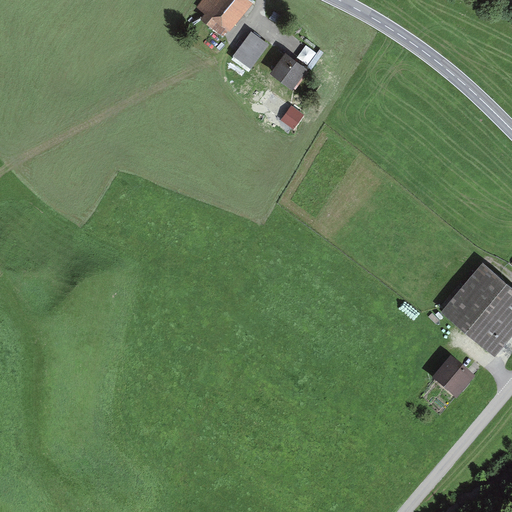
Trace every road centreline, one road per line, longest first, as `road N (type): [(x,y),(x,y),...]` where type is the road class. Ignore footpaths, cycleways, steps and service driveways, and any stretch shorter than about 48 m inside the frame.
road 1 (primary): [(511,129),(420,49),(336,0)]
road 2 (unclassified): [(404,511),(511,384)]
